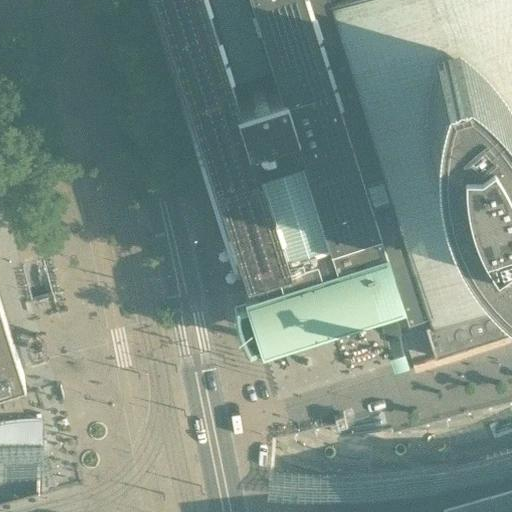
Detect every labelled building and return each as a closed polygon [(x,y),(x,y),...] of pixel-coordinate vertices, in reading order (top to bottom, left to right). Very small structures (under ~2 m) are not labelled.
[(511,0),(156,0),(243,274),(252,271),(256,286),(243,290),(244,294),(232,298),(232,300),(233,306),(234,312),(235,317),(237,321),(237,324),(238,327),(240,330),(242,334),(246,343),(258,339),(260,344),(317,325),(377,306),(377,305),(379,305),(379,306),(379,307),(379,309),(380,311),(380,312),(382,318),(385,324),(388,334),(393,333),(399,331),(402,340),(405,340),(408,349),(412,348),(415,358),(433,352),(433,353),(489,336),(511,330),(511,0)] [(0,175),(0,194),(31,174),(0,175)] [(31,174),(0,194),(0,202),(9,216),(31,174)] [(82,266),(38,279),(49,323),(90,316),(82,266)] [(35,370),(14,286),(0,289),(0,371),(3,381),(35,370)] [(96,349),(90,316),(49,323),(58,357),(96,349)] [(403,428),(385,359),(389,353),(378,344),(372,321),(312,337),(334,421),(335,424),(336,429),(368,421),(369,425),(370,430),(372,436),(394,430),(403,428)] [(334,421),(312,337),(256,352),(261,374),(249,377),(265,438),(274,436),(334,421)] [(493,404),(480,357),(465,348),(439,356),(435,360),(449,415),(493,404)] [(104,384),(99,366),(96,349),(58,357),(59,363),(62,364),(64,365),(67,367),(69,368),(71,370),(73,373),(75,375),(76,378),(77,380),(77,383),(78,386),(78,389),(77,392),(77,394),(76,397),(75,400),(73,402),(71,404),(87,389),(104,384)] [(265,438),(249,377),(261,374),(256,352),(218,362),(239,445),(263,439),(265,438)] [(511,399),(511,384),(504,352),(483,358),(480,357),(493,404),(511,399)] [(429,421),(417,376),(389,353),(385,359),(403,428),(429,421)] [(449,415),(435,360),(421,376),(417,376),(429,421),(449,415)] [(239,445),(218,362),(189,369),(211,452),(239,445)] [(211,452),(189,369),(106,391),(108,401),(113,424),(119,423),(124,423),(129,423),(135,423),(140,424),(145,426),(150,428),(155,430),(159,433),(161,434),(166,439),(168,442),(171,445),(174,450),(176,454),(178,457),(179,460),(211,452)] [(31,439),(27,424),(57,417),(52,409),(48,411),(45,412),(42,412),(39,413),(36,413),(32,413),(29,412),(26,411),(23,410),(20,408),(17,407),(15,405),(12,402),(10,400),(9,397),(7,394),(6,391),(3,381),(0,382),(0,461),(12,461),(12,463),(16,463),(16,461),(11,444),(31,439)] [(108,401),(106,391),(104,384),(87,389),(71,404),(79,415),(85,409),(108,401)] [(113,424),(108,401),(85,409),(79,415),(91,433),(96,430),(101,428),(106,426),(108,425),(113,424)] [(70,436),(57,417),(27,424),(31,439),(34,439),(34,441),(38,440),(39,443),(70,436)] [(67,457),(69,453),(71,448),(72,446),(75,442),(70,436),(39,443),(38,440),(34,441),(34,439),(31,439),(11,444),(16,461),(34,461),(34,463),(37,463),(37,460),(45,460),(66,462),(67,457)] [(511,511),(511,455),(503,458),(502,454),(492,457),(492,455),(488,456),(489,458),(472,462),(471,460),(468,461),(468,463),(478,506),(488,503),(490,511),(511,511)] [(452,511),(478,506),(468,463),(451,467),(450,464),(447,465),(448,473),(425,477),(423,469),(420,470),(420,472),(402,474),(402,472),(398,473),(399,475),(407,511),(452,511)] [(407,511),(399,475),(381,477),(380,474),(377,475),(377,477),(365,478),(366,481),(371,511),(407,511)] [(296,511),(291,482),(273,481),(273,479),(270,479),(269,478),(269,480),(265,480),(261,500),(262,511),(296,511)] [(262,511),(261,500),(265,480),(230,483),(229,502),(231,511),(262,511)] [(332,511),(328,486),(328,483),(316,483),(316,480),(313,480),(313,483),(294,482),(295,480),(291,480),(291,482),(296,511),(332,511)] [(231,511),(229,502),(230,483),(208,489),(202,509),(203,511),(231,511)] [(42,511),(39,500),(37,493),(0,502),(0,511),(42,511)] [(73,511),(70,499),(68,500),(67,493),(39,500),(42,511),(73,511)] [(84,503),(83,500),(82,497),(70,499),(73,511),(89,511),(87,509),(86,506),(84,503)]
